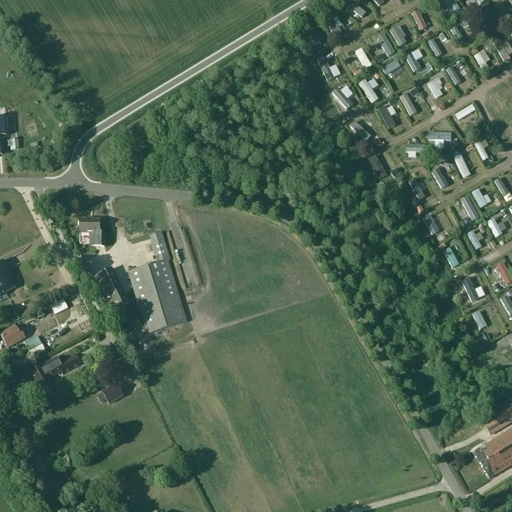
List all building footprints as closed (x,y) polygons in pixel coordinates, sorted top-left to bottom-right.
[(370,0),(379,10),(385,5),(380,0),(370,0)] [(442,0),(439,1),(443,16),(450,14),(445,0),(442,0)] [(420,33),(432,27),(422,9),(411,15),(420,33)] [(389,32),(397,46),(405,41),(397,28),(389,32)] [(449,35),(457,38),(459,31),(452,28),(449,35)] [(309,38),(320,58),(325,55),(315,35),(309,38)] [(433,40),(427,44),(437,59),(443,55),(433,40)] [(497,44),(501,64),(511,61),(511,54),(509,41),(497,44)] [(362,70),(369,67),(363,52),(356,54),(362,70)] [(483,52),(475,56),(483,73),(491,69),(483,52)] [(406,58),(411,70),(421,66),(415,54),(406,58)] [(388,80),(401,70),(396,63),(383,74),(388,80)] [(454,86),(459,84),(454,70),(449,72),(454,86)] [(379,73),(373,77),(378,83),(383,80),(379,73)] [(435,102),(446,97),(440,81),(428,85),(435,102)] [(366,82),(358,89),(371,103),(379,96),(366,82)] [(503,91),(497,94),(505,108),(511,104),(503,91)] [(410,99),(402,102),(410,119),(417,115),(410,99)] [(455,116),(460,124),(476,114),(472,107),(455,116)] [(363,144),(369,139),(356,125),(350,130),(363,144)] [(443,148),(443,151),(455,150),(454,135),(433,136),(434,148),(443,148)] [(482,144),(476,146),(482,166),(488,164),(482,144)] [(468,157),(474,154),(471,147),(465,150),(468,157)] [(408,149),(408,159),(422,159),(422,150),(408,149)] [(460,161),(454,164),(462,180),(468,177),(460,161)] [(443,193),(449,189),(438,170),(432,173),(443,193)] [(503,202),(509,199),(501,183),(495,186),(503,202)] [(416,187),(410,191),(421,210),(428,206),(416,187)] [(478,194),(472,196),(479,213),(485,211),(478,194)] [(500,202),(495,205),(499,211),(504,208),(500,202)] [(98,234),(98,220),(78,220),(78,234),(90,234),(90,248),(104,248),(105,234),(98,234)] [(434,243),(441,239),(432,223),(424,227),(434,243)] [(507,234),(503,227),(498,230),(494,223),(487,227),(496,245),(504,241),(501,236),(507,234)] [(149,237),(157,264),(128,273),(147,336),(187,323),(168,262),(170,261),(162,233),(149,237)] [(468,238),(474,254),(481,251),(474,235),(468,238)] [(444,256),(454,274),(460,271),(450,253),(444,256)] [(3,262),(0,263),(0,298),(6,296),(5,293),(16,287),(3,262)] [(111,269),(93,279),(111,313),(130,303),(111,269)] [(501,278),(497,281),(504,292),(508,289),(501,278)] [(470,310),(479,307),(471,283),(462,286),(470,310)] [(188,291),(189,297),(200,295),(198,289),(188,291)] [(479,305),(485,302),(481,292),(475,295),(479,305)] [(40,319),(40,318),(43,316),(42,313),(25,320),(27,324),(40,319)] [(17,332),(15,327),(0,335),(0,336),(7,349),(22,340),(27,338),(22,329),(17,332)] [(24,343),(31,358),(44,351),(37,337),(24,343)] [(511,350),(501,355),(508,374),(511,372),(511,350)] [(5,361),(9,368),(24,362),(20,354),(5,361)] [(75,355),(59,364),(56,359),(28,374),(35,387),(34,387),(35,389),(36,389),(37,392),(52,384),(49,378),(60,372),(62,376),(80,366),(75,355)] [(102,394),(108,406),(123,398),(117,385),(102,394)] [(502,416),(483,427),(489,437),(508,425),(502,416)] [(511,429),(472,454),(488,480),(511,465),(511,429)] [(26,470),(32,477),(40,470),(35,463),(26,470)] [(90,480),(95,491),(104,486),(98,476),(90,480)]
